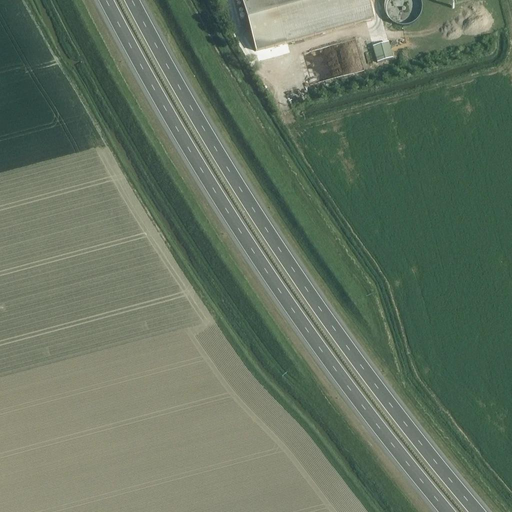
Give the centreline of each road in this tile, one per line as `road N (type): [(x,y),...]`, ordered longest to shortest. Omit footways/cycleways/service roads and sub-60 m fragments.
road 1 (trunk): [(102,0),(272,286),(447,511)]
road 2 (trunk): [(481,511),(388,397),(250,199),(137,0)]
